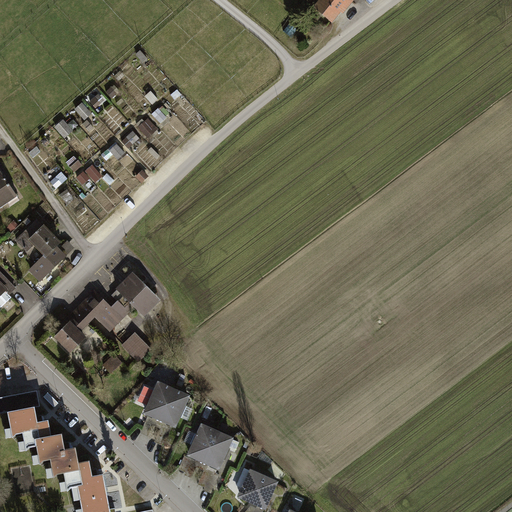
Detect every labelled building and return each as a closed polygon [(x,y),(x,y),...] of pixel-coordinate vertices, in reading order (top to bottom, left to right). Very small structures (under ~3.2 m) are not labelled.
[(318,0),(310,10),(330,25),(350,0),(318,0)] [(151,137),(158,128),(148,120),(141,129),(151,137)] [(112,151),(120,160),(127,154),(119,145),(112,151)] [(97,181),(103,176),(95,165),(88,170),(97,181)] [(0,171),(0,206),(0,207),(17,196),(0,171)] [(79,178),(84,185),(93,179),(88,172),(79,178)] [(37,218),(15,239),(27,251),(34,244),(44,255),(29,270),(41,282),(67,256),(58,247),(64,241),(45,222),(43,224),(37,218)] [(0,296),(7,290),(13,296),(20,289),(0,269),(0,296)] [(132,272),(116,289),(117,290),(124,296),(130,303),(134,306),(144,317),(161,300),(132,272)] [(63,327),(54,336),(71,352),(88,335),(82,329),(94,316),(109,331),(134,306),(130,303),(126,307),(119,301),(118,301),(112,307),(94,289),(60,324),(63,327)] [(119,301),(124,296),(117,290),(112,295),(118,301),(119,301)] [(151,349),(135,333),(122,346),(138,362),(151,349)] [(115,355),(103,366),(111,374),(122,363),(115,355)] [(190,395),(159,381),(155,390),(145,386),(138,401),(148,405),(144,413),(153,417),(167,423),(176,427),(190,395)] [(0,414),(8,413),(13,437),(17,433),(24,432),(27,450),(31,446),(37,445),(41,463),(44,460),(52,459),(55,477),(59,474),(66,472),(69,492),(73,488),(78,486),(83,511),(112,511),(105,472),(94,475),(91,458),(81,460),(78,445),(67,447),(64,431),(52,433),(50,419),(38,422),(35,406),(39,406),(37,391),(0,398),(0,414)] [(155,442),(163,445),(171,427),(167,425),(167,423),(153,417),(152,418),(148,417),(140,433),(149,437),(154,426),(161,429),(155,442)] [(234,438),(202,423),(187,456),(196,460),(201,462),(206,464),(211,466),(220,470),(234,438)] [(201,462),(196,460),(196,461),(185,457),(179,470),(185,472),(184,475),(194,479),(201,462)] [(211,466),(206,464),(197,485),(204,488),(203,490),(212,494),(220,474),(217,473),(218,470),(210,467),(211,466)] [(280,481),(251,469),(250,471),(244,468),(237,485),(242,487),(238,498),(258,507),(264,509),(267,510),(280,481)]
